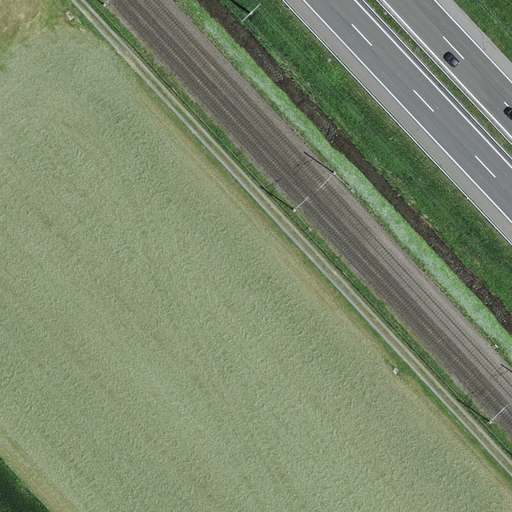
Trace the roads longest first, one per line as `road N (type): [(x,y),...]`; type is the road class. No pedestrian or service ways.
road 1 (track): [(511,464),(81,0)]
road 2 (motorway): [(328,0),(511,195)]
road 3 (motorway): [(511,107),(411,0)]
